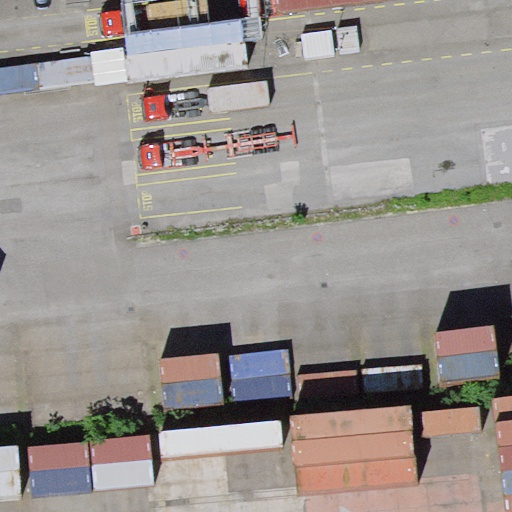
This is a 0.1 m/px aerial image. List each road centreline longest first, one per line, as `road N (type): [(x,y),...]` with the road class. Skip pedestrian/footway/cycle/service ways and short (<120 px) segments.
road 1 (unknown): [(0,293),(511,240)]
road 2 (unknown): [(276,0),(0,44)]
